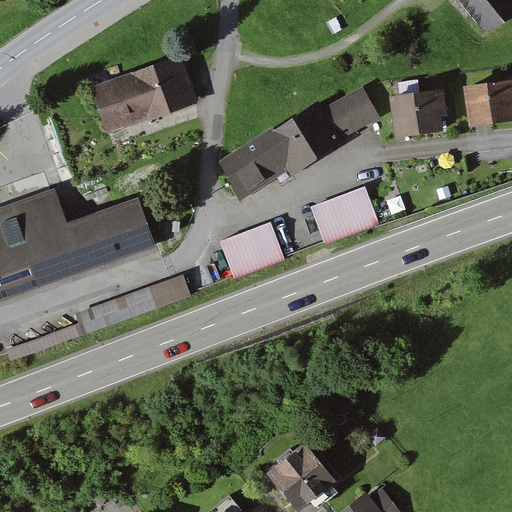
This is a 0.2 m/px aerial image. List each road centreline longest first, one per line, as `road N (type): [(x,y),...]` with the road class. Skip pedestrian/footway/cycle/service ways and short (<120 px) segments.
road 1 (secondary): [(0,406),(511,213)]
road 2 (residential): [(0,70),(103,0)]
